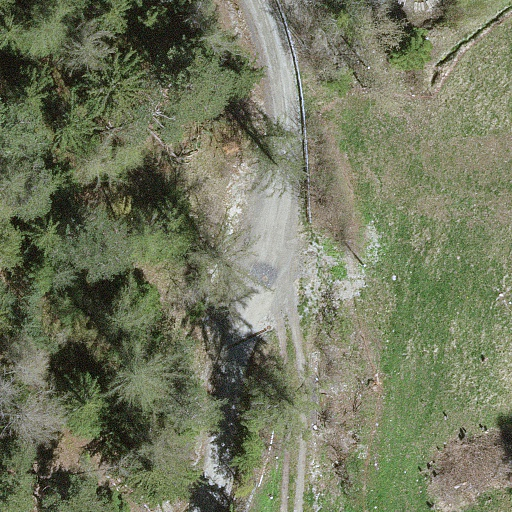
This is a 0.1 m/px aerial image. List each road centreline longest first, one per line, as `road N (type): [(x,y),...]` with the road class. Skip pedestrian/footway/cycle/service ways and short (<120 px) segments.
road 1 (track): [(256,0),(274,60),(281,192),(268,266),(228,355),(200,511)]
road 2 (track): [(282,511),(286,353),(268,266)]
